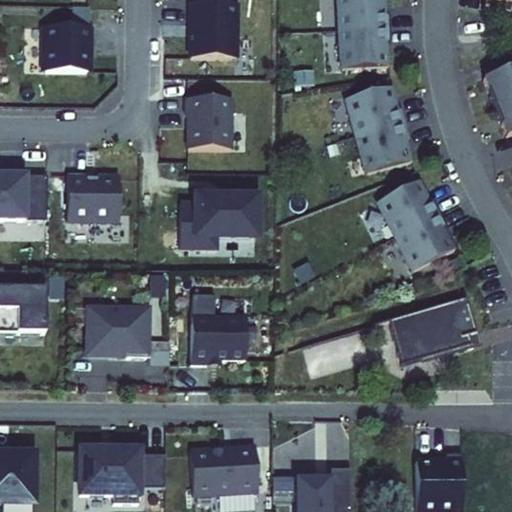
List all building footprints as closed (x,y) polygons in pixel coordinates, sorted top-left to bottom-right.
[(390,14),(389,0),(344,0),(346,32),(396,29),(395,14),(390,14)] [(511,0),(490,0),(489,7),(511,12),(511,0)] [(240,64),(240,8),(195,9),(195,29),(197,29),(197,40),(195,40),(195,64),(240,64)] [(397,45),(396,29),(346,32),(349,71),(393,68),(392,45),(397,45)] [(92,46),(92,31),(46,30),(46,75),(89,75),(89,47),(92,46)] [(511,56),(495,63),(500,76),(511,71),(511,56)] [(511,71),(500,76),(491,80),(511,130),(511,71)] [(403,112),(396,89),(353,102),(364,138),(412,125),(408,110),(403,112)] [(237,155),(237,104),(190,104),(191,122),(193,122),(193,155),(237,155)] [(416,139),(412,125),(364,138),(375,176),(418,164),(411,141),(416,139)] [(43,181),(0,180),(0,230),(42,231),(43,181)] [(90,182),(71,182),(71,229),(110,229),(110,186),(90,186),(90,182)] [(437,203),(426,182),(387,204),(405,238),(449,214),(441,201),(437,203)] [(123,186),(110,186),(110,229),(123,229),(123,186)] [(225,200),(201,200),(201,209),(186,210),(186,255),(224,254),(224,242),(262,242),(262,203),(225,203),(225,200)] [(456,227),(449,214),(405,238),(424,272),(463,250),(452,230),(456,227)] [(51,298),(0,298),(0,322),(51,323),(51,298)] [(477,349),(463,304),(385,327),(399,372),(477,349)] [(156,364),(156,315),(109,316),(109,324),(93,324),(93,363),(132,361),(132,364),(156,364)] [(93,316),(93,324),(109,324),(109,316),(93,316)] [(0,342),(51,342),(51,323),(0,322),(0,342)] [(252,327),(197,327),(197,375),(213,375),(213,370),(252,370),(252,327)] [(274,474),(303,475),(305,452),(275,450),(274,474)] [(243,460),(201,463),(203,506),(269,502),(266,455),(243,457),(243,460)] [(173,497),(173,465),(147,465),(146,460),(88,460),(88,505),(122,505),(121,511),(146,511),(147,498),(173,497)] [(461,511),(460,460),(418,461),(419,511),(461,511)] [(40,511),(41,461),(16,461),(16,467),(0,466),(0,511),(40,511)] [(350,511),(350,474),(325,475),(326,486),(294,485),(294,511),(350,511)]
